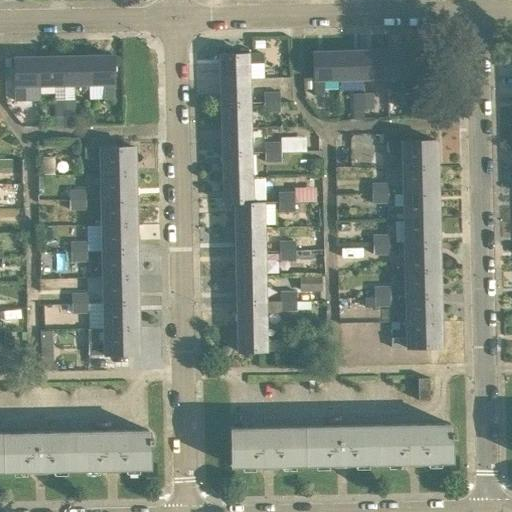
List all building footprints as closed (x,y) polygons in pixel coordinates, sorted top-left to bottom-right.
[(387,51),(362,52),(363,78),(387,78),(387,51)] [(412,51),(387,51),(387,78),(402,78),(402,94),(412,93),(412,77),(412,51)] [(338,79),(338,52),(313,53),(313,80),(314,80),(314,96),(324,95),(323,79),(338,79)] [(362,52),(338,52),(338,79),(363,78),(362,52)] [(248,79),(248,77),(247,64),(263,64),(263,54),(247,54),(220,55),(221,80),(248,79)] [(88,84),(88,57),(63,58),(64,85),(88,84)] [(88,57),(88,84),(103,84),(104,100),(113,99),(113,83),(114,83),(113,57),(88,57)] [(40,85),(39,58),(14,59),(14,86),(15,86),(15,102),(25,102),(24,86),(40,85)] [(64,85),(63,58),(39,58),(40,85),(64,85)] [(221,80),(221,104),(248,103),(248,79),(221,80)] [(263,93),(264,103),(280,102),(279,93),(263,93)] [(353,94),(354,120),(364,120),(363,109),(363,93),(353,94)] [(373,93),(363,93),(363,109),(373,109),(373,93)] [(55,117),(46,117),(46,127),(65,127),(65,117),(64,100),(54,100),(55,117)] [(64,100),(65,117),(74,116),(74,100),(64,100)] [(280,112),(280,102),(264,103),(264,112),(280,112)] [(221,104),(222,129),(249,128),(248,103),(221,104)] [(222,129),(223,154),(250,153),(249,128),(222,129)] [(306,151),(307,136),(284,135),(284,150),(306,151)] [(403,168),(436,167),(436,140),(402,141),(402,142),(386,142),(386,152),(402,151),(403,168)] [(264,143),(264,153),(281,153),(280,143),(264,143)] [(101,174),(134,173),(134,147),(100,148),(84,148),(84,158),(100,158),(101,174)] [(254,153),(255,174),(263,174),(263,152),(254,153)] [(223,154),(224,178),(250,178),(250,153),(223,154)] [(281,162),(281,153),(264,153),(265,162),(281,162)] [(436,167),(403,168),(403,193),(437,192),(436,167)] [(101,200),(135,199),(134,173),(101,174),(101,200)] [(235,203),(251,203),(250,178),(224,178),(224,203),(235,203)] [(371,184),(372,194),(388,193),(388,184),(371,184)] [(69,191),(69,201),(85,200),(85,191),(69,191)] [(437,192),(403,193),(404,219),(438,218),(437,192)] [(278,193),(278,203),(294,202),(294,193),(278,193)] [(388,193),(372,194),(372,203),(388,203),(388,193)] [(102,225),(135,224),(135,199),(101,200),(102,225)] [(85,200),(69,201),(69,210),(85,210),(85,200)] [(276,200),(266,200),(267,237),(277,236),(276,200)] [(294,212),(294,202),(278,203),(278,212),(294,212)] [(235,203),(236,228),(263,228),(262,203),(251,203),(235,203)] [(438,218),(404,219),(405,245),(438,244),(438,218)] [(102,251),(136,251),(135,224),(102,225),(102,251)] [(263,228),(236,228),(236,253),(263,252),(263,228)] [(373,236),(373,245),(389,245),(389,235),(373,236)] [(279,242),(279,252),(295,251),(295,242),(279,242)] [(70,243),(70,252),(86,252),(86,243),(70,243)] [(438,244),(405,245),(405,271),(439,270),(438,244)] [(389,245),(373,245),(373,255),(389,254),(389,245)] [(103,278),(136,277),(136,251),(102,251),(103,278)] [(295,261),(295,251),(279,252),(279,261),(295,261)] [(86,252),(70,252),(70,262),(86,262),(86,252)] [(236,253),(237,278),(264,277),(263,252),(236,253)] [(439,270),(405,271),(406,296),(439,296),(439,270)] [(103,303),(137,302),(136,277),(103,278),(103,303)] [(264,277),(237,278),(237,303),(264,302),(264,277)] [(322,293),(322,279),(300,279),(300,294),(322,293)] [(374,288),(374,297),(390,297),(390,287),(374,288)] [(280,292),(280,302),(296,302),(296,292),(280,292)] [(71,295),(71,304),(87,304),(87,294),(71,295)] [(439,296),(406,296),(406,322),(440,321),(439,296)] [(390,297),(374,297),(374,307),(391,306),(390,297)] [(104,329),(138,328),(137,302),(103,303),(104,329)] [(238,327),(264,326),(264,313),(281,313),(281,311),(296,311),(296,302),(280,302),(264,302),(237,303),(238,327)] [(72,314),(88,313),(87,304),(71,304),(72,314)] [(440,321),(406,322),(407,338),(391,339),(391,348),(407,348),(441,348),(440,321)] [(238,352),(259,352),(265,351),(281,351),(281,341),(265,341),(264,326),(238,327),(238,352)] [(138,328),(104,329),(104,345),(88,345),(88,355),(104,355),(138,354),(138,328)] [(418,401),(429,400),(429,379),(417,379),(418,401)] [(377,438),(377,463),(450,462),(450,437),(454,437),(454,432),(450,432),(450,424),(377,426),(377,438)] [(377,463),(377,438),(377,426),(304,427),(304,464),(377,463)] [(231,466),(268,465),(304,464),(304,427),(230,428),(231,466)] [(149,468),(148,455),(148,443),(152,443),(152,438),(148,438),(148,430),(75,432),(76,469),(149,468)] [(2,471),(76,469),(75,432),(2,433),(2,471)]
